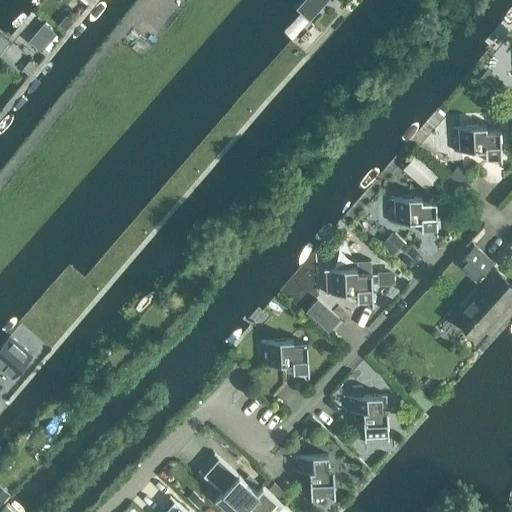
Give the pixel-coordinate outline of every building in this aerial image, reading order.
[(299,0),(278,23),(314,54),(361,0),(299,0)] [(66,15),(58,24),(66,31),(74,22),(66,15)] [(44,23),(29,41),(41,52),(57,34),(44,23)] [(0,110),(38,63),(0,29),(0,110)] [(502,167),(503,167),(501,129),(487,129),(486,124),(453,126),(453,127),(461,127),(462,149),(454,149),(455,150),(486,149),(487,161),(488,161),(488,160),(501,159),(502,167)] [(437,238),(439,238),(437,200),(422,200),(422,196),(389,197),(389,198),(397,198),(398,220),(390,220),(390,221),(422,220),(423,233),(424,232),(424,231),(437,230),(437,238)] [(478,337),(485,328),(511,298),(511,291),(493,275),(490,278),(483,272),(493,261),(475,245),(459,263),(477,279),(479,277),(486,283),(463,308),(471,315),(463,324),(478,337)] [(373,309),(374,309),(372,271),(358,272),(358,267),(325,269),(325,270),(332,269),(333,291),(326,291),(326,293),(358,291),(358,304),(359,304),(359,303),(373,302),(373,309)] [(378,271),(379,284),(395,284),(394,270),(378,271)] [(0,426),(0,511),(59,511),(167,388),(92,324),(0,426)] [(10,335),(0,346),(0,365),(0,366),(0,376),(4,380),(9,374),(12,377),(32,354),(10,335)] [(309,380),(310,380),(308,342),(294,343),(293,338),(260,340),(260,341),(268,341),(269,362),(261,363),(261,364),(293,362),(294,375),(295,375),(295,374),(308,373),(309,380)] [(352,395),(344,396),(344,397),(351,396),(352,410),(351,410),(351,411),(364,410),(365,442),(367,442),(366,435),(388,433),(388,441),(389,441),(388,408),(383,408),(382,394),(363,395),(363,385),(352,386),(352,395)] [(200,468),(199,469),(223,491),(215,500),(216,501),(217,500),(230,511),(239,511),(246,505),(252,510),(251,511),(252,511),(283,511),(287,508),(291,511),(293,511),(278,498),(268,489),(263,484),(257,490),(215,452),(214,453),(215,454),(201,470),(200,468)] [(335,500),(336,500),(334,467),(329,467),(328,453),(290,455),(290,456),(298,456),(298,469),(297,469),(297,470),(310,470),(312,502),(313,502),(313,494),(334,493),(335,500)] [(274,483),(268,489),(278,498),(285,491),(278,486),(274,483)] [(189,511),(170,495),(169,496),(171,497),(157,511),(155,511),(189,511)]
